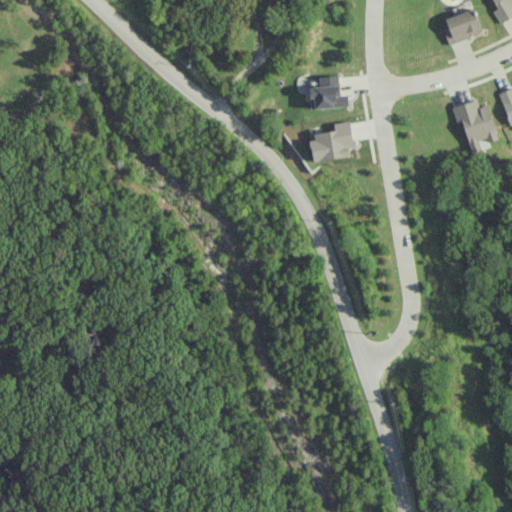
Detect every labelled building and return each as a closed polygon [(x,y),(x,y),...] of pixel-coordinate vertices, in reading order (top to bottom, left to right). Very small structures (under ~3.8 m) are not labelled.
[(511,0),(492,0),(497,8),(492,11),(499,24),(511,16),(511,0)] [(482,32),(474,8),(445,18),(448,27),(443,29),(448,44),(482,32)] [(319,76),(320,86),(310,87),(310,108),(348,107),(347,95),(339,95),(339,75),(319,76)] [(511,87),(498,93),(510,125),(511,123),(511,87)] [(452,106),(457,125),(463,123),(469,145),(487,140),(487,142),(497,139),(487,104),(479,107),(477,99),(452,106)] [(334,130),(310,134),(314,162),(350,156),(349,148),(355,147),(350,121),(333,124),(334,130)]
